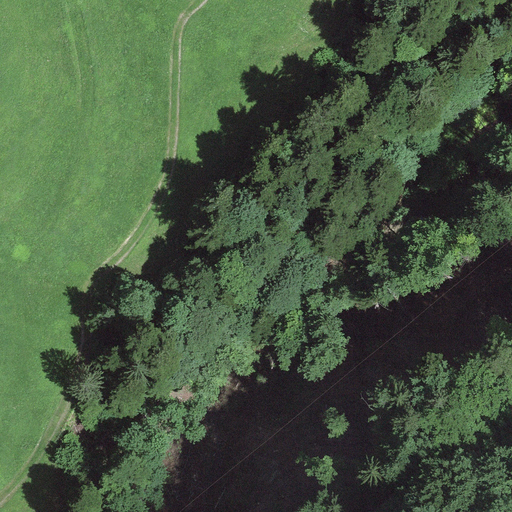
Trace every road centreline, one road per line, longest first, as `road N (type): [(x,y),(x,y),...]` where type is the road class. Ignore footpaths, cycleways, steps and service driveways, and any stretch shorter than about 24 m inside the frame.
road 1 (track): [(200,0),(180,23),(174,153),(152,216),(89,294),(44,463),(0,501)]
road 2 (track): [(381,511),(511,431)]
